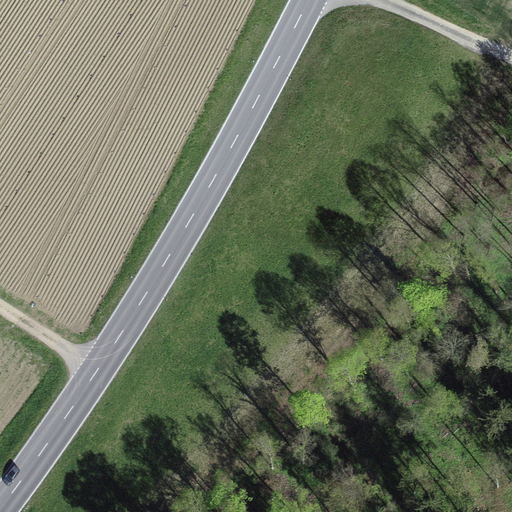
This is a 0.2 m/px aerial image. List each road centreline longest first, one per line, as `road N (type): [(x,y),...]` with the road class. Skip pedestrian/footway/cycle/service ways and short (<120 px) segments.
road 1 (primary): [(0,510),(172,249),(307,0)]
road 2 (track): [(382,0),(511,57)]
